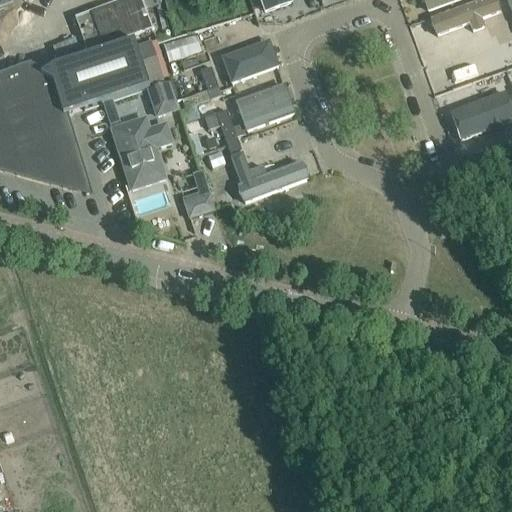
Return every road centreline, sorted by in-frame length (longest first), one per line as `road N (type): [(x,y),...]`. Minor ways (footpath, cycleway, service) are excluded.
road 1 (tertiary): [(0,227),(404,328)]
road 2 (unclassified): [(393,18),(366,6),(309,28),(292,40),(294,62),(322,147),(384,183),(416,226)]
road 3 (unclassified): [(416,226),(443,170),(393,18)]
